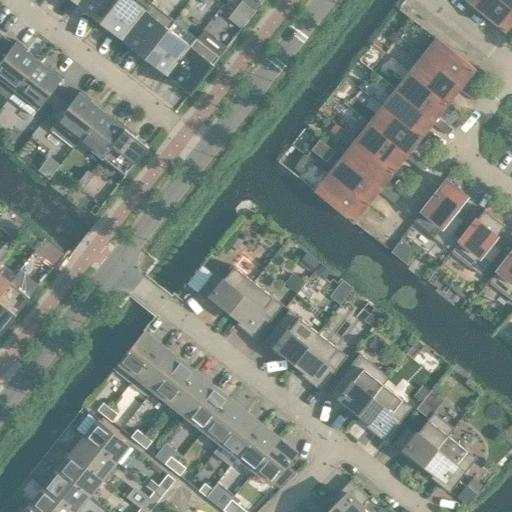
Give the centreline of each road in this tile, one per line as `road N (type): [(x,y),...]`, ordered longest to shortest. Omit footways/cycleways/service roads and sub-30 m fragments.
road 1 (residential): [(118,269),(341,449)]
road 2 (residential): [(27,0),(215,145)]
road 3 (tertiary): [(215,145),(326,0)]
road 4 (tertiary): [(118,269),(215,145)]
road 5 (tertiary): [(25,390),(118,269)]
